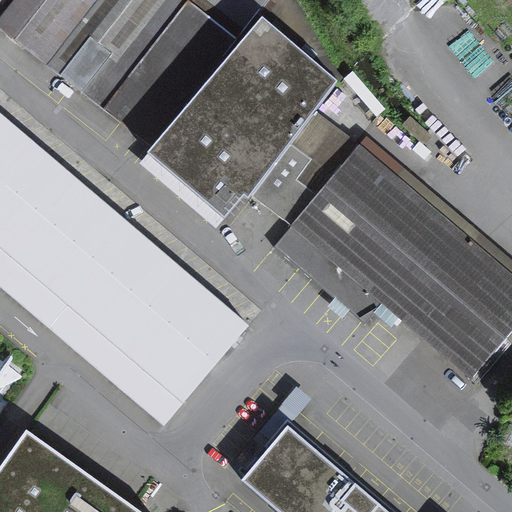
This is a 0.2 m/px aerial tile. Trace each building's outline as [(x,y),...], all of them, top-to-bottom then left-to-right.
[(11,0),(1,12),(156,135),(257,9),(263,0),(11,0)] [(345,79),(257,9),(156,135),(145,149),(234,219),(259,188),(322,108),(345,79)] [(380,289),(484,372),(511,337),(511,258),(322,108),(259,188),(297,218),(277,244),(362,311),(380,289)] [(0,258),(170,405),(242,322),(0,112),(0,258)] [(243,475),(286,511),(391,511),(287,423),(243,475)] [(0,459),(0,511),(147,511),(21,428),(0,459)]
